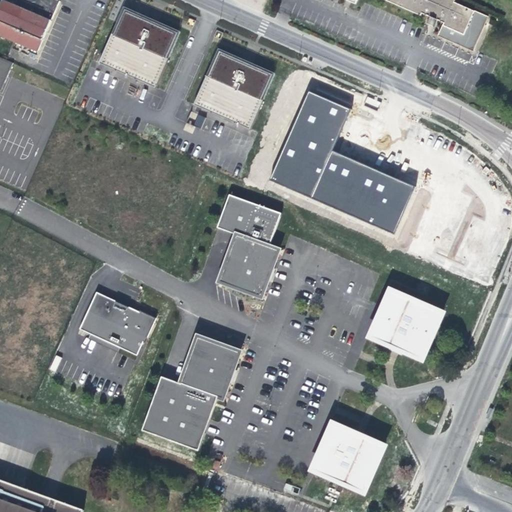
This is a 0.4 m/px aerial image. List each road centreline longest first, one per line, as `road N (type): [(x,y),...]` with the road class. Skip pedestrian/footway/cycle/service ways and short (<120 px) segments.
road 1 (unclassified): [(0,197),(391,398)]
road 2 (tertiary): [(214,4),(447,107),(511,147)]
